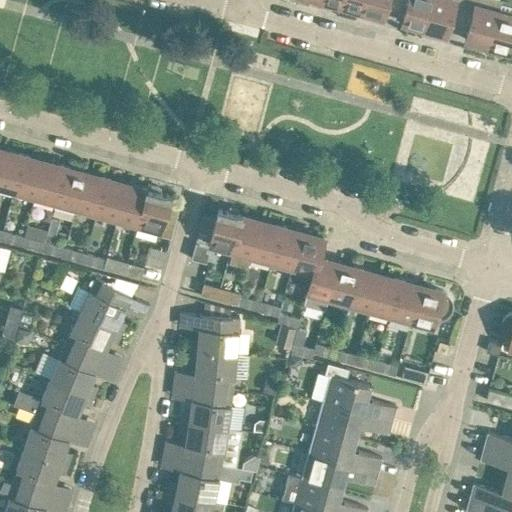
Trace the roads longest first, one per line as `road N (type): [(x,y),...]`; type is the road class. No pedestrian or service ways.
road 1 (residential): [(490,266),(371,232),(338,203),(200,166)]
road 2 (residential): [(511,91),(246,18)]
road 3 (residential): [(200,166),(0,109)]
road 4 (residential): [(156,332),(132,371),(79,511)]
road 5 (residential): [(133,511),(157,380),(156,332)]
road 6 (residential): [(156,332),(200,166)]
road 7 (residential): [(455,391),(424,438),(403,511)]
road 8 (residential): [(455,391),(490,266)]
road 9 (residential): [(430,511),(455,391)]
